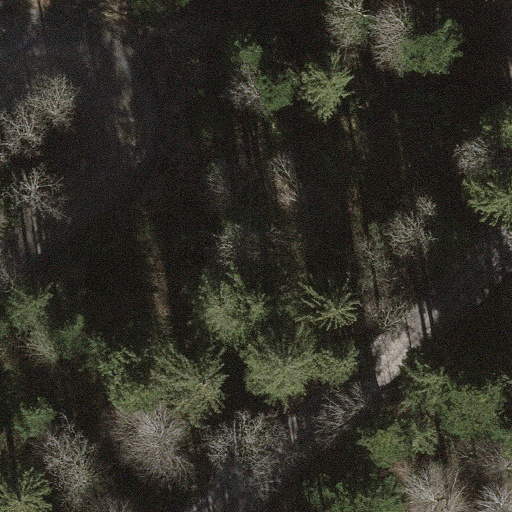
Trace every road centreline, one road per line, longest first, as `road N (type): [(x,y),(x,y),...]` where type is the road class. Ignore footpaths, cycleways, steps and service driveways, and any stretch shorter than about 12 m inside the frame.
road 1 (unclassified): [(218,511),(457,296),(511,231)]
road 2 (unclassified): [(0,88),(42,62),(89,62),(117,86),(127,123),(114,171),(0,269)]
